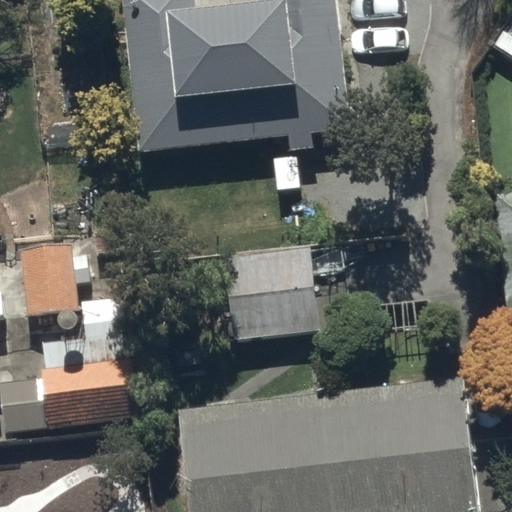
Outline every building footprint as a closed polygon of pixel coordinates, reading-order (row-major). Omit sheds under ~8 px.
[(198,0),(124,0),(142,154),(292,137),(293,153),(315,150),(314,136),(353,131),(337,0),(266,0),(267,5),(200,12),(198,0)] [(509,311),(511,311),(511,194),(496,196),(509,311)] [(23,253),(31,318),(81,312),(73,247),(23,253)] [(323,333),(313,249),(225,260),(236,343),(323,333)] [(134,361),(44,373),(52,431),(142,419),(134,361)] [(179,410),(190,511),(478,511),(463,378),(179,410)]
